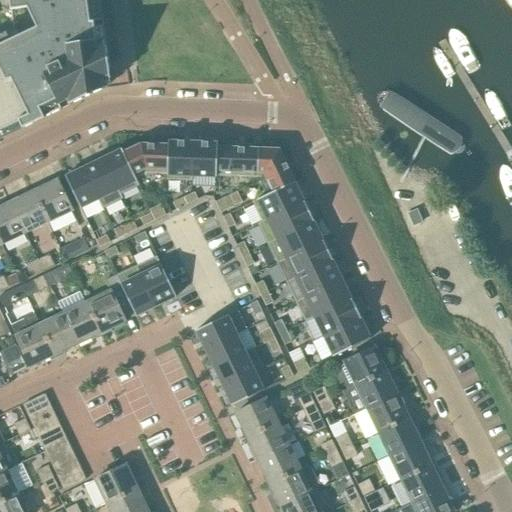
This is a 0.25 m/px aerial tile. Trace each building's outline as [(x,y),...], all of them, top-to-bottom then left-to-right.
[(0,0),(0,139),(106,88),(103,81),(111,80),(100,0),(0,0)] [(386,107),(458,159),(470,143),(397,91),(386,107)] [(167,174),(167,180),(176,180),(192,181),(193,176),(192,176),(193,142),(168,141),(168,145),(169,145),(168,169),(167,169),(167,174)] [(193,142),(192,176),(193,176),(217,177),(217,176),(217,171),(216,171),(217,148),(217,147),(218,147),(218,143),(193,142)] [(124,153),(123,153),(133,174),(134,174),(136,178),(147,173),(167,174),(167,169),(168,169),(169,145),(168,145),(141,144),(124,153)] [(217,148),(216,171),(217,171),(217,176),(239,177),(258,178),(259,149),(219,147),(218,147),(217,147),(217,148)] [(122,149),(103,158),(121,195),(121,194),(140,185),(136,179),(136,178),(134,174),(133,174),(123,153),(124,153),(122,149)] [(259,149),(258,178),(261,178),(269,194),(273,192),(274,192),(295,182),(279,150),(259,149)] [(94,162),(85,167),(100,199),(99,200),(103,208),(104,208),(119,201),(123,199),(121,194),(121,195),(103,158),(94,162)] [(66,176),(65,176),(81,208),(89,204),(99,200),(100,199),(85,167),(66,176)] [(34,191),(49,222),(72,211),(58,180),(34,191)] [(269,194),(253,201),(262,221),(263,222),(304,202),(295,182),(274,192),(273,192),(269,194)] [(26,233),(49,222),(34,191),(11,202),(26,233)] [(195,192),(184,197),(188,205),(198,200),(195,192)] [(230,195),(223,199),(228,209),(235,206),(230,195)] [(184,197),(173,203),(177,210),(188,205),(184,197)] [(223,199),(216,202),(221,213),(228,209),(223,199)] [(0,238),(3,244),(26,233),(11,202),(0,207),(0,238)] [(262,221),(258,223),(258,224),(268,243),(314,221),(304,202),(263,222),(262,221)] [(172,212),(169,205),(158,210),(162,217),(172,212)] [(417,209),(408,213),(414,226),(423,222),(417,209)] [(153,213),(141,219),(144,226),(156,220),(153,213)] [(230,214),(223,217),(228,228),(235,225),(230,214)] [(314,221),(268,243),(277,263),(323,240),(314,221)] [(134,222),(123,227),(127,235),(137,229),(134,222)] [(145,232),(134,237),(138,244),(148,239),(145,232)] [(96,240),(96,241),(97,242),(99,245),(100,248),(110,242),(107,235),(96,240)] [(89,249),(84,238),(61,249),(67,260),(89,249)] [(323,240),(277,263),(286,282),(333,260),(323,240)] [(244,242),(237,245),(242,256),(249,252),(244,242)] [(115,246),(105,251),(106,255),(108,259),(119,254),(115,246)] [(249,252),(242,256),(247,267),(254,264),(249,252)] [(39,259),(44,271),(54,266),(49,254),(39,259)] [(157,256),(137,266),(156,306),(176,297),(157,256)] [(31,277),(44,271),(39,259),(26,265),(31,277)] [(333,260),(286,282),(296,302),(342,279),(333,260)] [(68,264),(46,274),(51,286),(73,275),(68,264)] [(137,266),(116,275),(117,277),(136,316),(156,306),(137,266)] [(39,291),(51,286),(46,274),(33,280),(39,291)] [(0,278),(0,291),(19,282),(16,275),(6,280),(4,276),(0,278)] [(342,279),(296,302),(305,321),(306,322),(314,318),(314,317),(351,299),(342,279)] [(263,281),(255,284),(260,295),(268,291),(263,281)] [(21,287),(0,296),(5,308),(27,299),(21,287)] [(87,302),(102,333),(126,321),(111,290),(87,302)] [(268,291),(260,295),(266,306),(273,302),(268,291)] [(351,299),(314,317),(314,318),(318,326),(323,336),(361,318),(351,299)] [(256,301),(249,304),(254,315),(262,311),(256,301)] [(64,313),(78,344),(102,333),(87,302),(64,313)] [(55,355),(78,344),(64,313),(40,324),(55,355)] [(31,367),(55,355),(40,324),(35,314),(11,325),(31,367)] [(224,317),(196,331),(205,350),(237,334),(228,315),(226,316),(224,317)] [(361,318),(323,336),(333,357),(371,339),(361,318)] [(281,320),(274,323),(279,334),(286,330),(281,320)] [(4,321),(0,323),(0,337),(10,333),(4,321)] [(274,338),(269,327),(262,330),(267,341),(274,338)] [(286,330),(279,334),(285,345),(292,341),(286,330)] [(237,334),(205,350),(214,368),(246,352),(237,334)] [(275,338),(268,342),(273,353),(280,350),(275,338)] [(27,368),(16,344),(0,352),(12,375),(27,368)] [(344,362),(356,386),(386,371),(375,347),(344,362)] [(246,352),(214,368),(222,386),(255,371),(255,372),(264,368),(254,348),(246,352)] [(304,369),(299,358),(292,362),(297,372),(304,369)] [(292,375),(287,364),(279,368),(285,378),(292,375)] [(255,371),(222,386),(232,406),(264,390),(255,372),(255,371)] [(367,409),(398,394),(386,371),(356,386),(367,409)] [(303,410),(315,404),(304,382),(297,385),(302,397),(298,399),(303,410)] [(319,403),(330,398),(324,386),(313,391),(319,403)] [(23,404),(28,416),(51,405),(45,394),(23,404)] [(378,432),(409,418),(398,394),(367,409),(378,432)] [(247,437),(278,422),(266,398),(236,413),(247,437)] [(335,409),(330,398),(319,403),(324,414),(335,409)] [(321,416),(315,404),(303,410),(309,422),(321,416)] [(51,405),(28,416),(33,426),(56,415),(51,405)] [(56,415),(33,426),(38,437),(61,426),(56,415)] [(14,424),(19,435),(31,430),(25,418),(14,424)] [(389,456),(420,441),(409,418),(378,432),(389,456)] [(258,460),(289,445),(278,422),(247,437),(258,460)] [(61,426),(38,437),(43,447),(66,436),(61,426)] [(37,441),(31,430),(19,435),(25,447),(37,441)] [(341,450),(353,444),(347,432),(335,438),(341,450)] [(66,436),(43,447),(49,458),(71,447),(66,436)] [(326,456),(337,451),(332,440),(320,445),(326,456)] [(401,479),(432,464),(420,441),(389,456),(401,479)] [(353,444),(341,450),(346,460),(358,455),(353,444)] [(270,484),(300,469),(289,445),(258,460),(270,484)] [(54,468),(76,457),(71,447),(49,458),(54,468)] [(337,451),(326,456),(331,468),(343,462),(337,451)] [(59,479),(81,468),(76,457),(54,468),(59,479)] [(312,492),(321,488),(310,464),(300,469),(270,484),(281,507),(312,492)] [(412,502),(443,488),(432,464),(401,479),(412,502)] [(107,503),(138,488),(126,465),(95,479),(107,503)] [(42,482),(54,477),(48,466),(37,471),(42,482)] [(81,468),(59,479),(64,490),(86,479),(81,468)] [(0,503),(19,494),(7,470),(0,473),(0,503)] [(54,477),(42,482),(48,493),(59,488),(54,477)] [(369,479),(358,485),(364,496),(374,490),(369,479)] [(349,503),(360,498),(355,487),(343,492),(349,503)] [(148,511),(149,511),(138,488),(107,503),(111,511),(148,511)] [(312,492),(281,507),(283,511),(330,511),(332,511),(321,488),(312,492)] [(453,511),(454,511),(443,488),(412,502),(416,511),(453,511)] [(378,490),(364,497),(371,511),(385,504),(378,490)] [(0,511),(27,511),(19,494),(0,503),(0,511)] [(359,511),(366,509),(360,498),(349,503),(352,511),(359,511)] [(66,511),(81,511),(77,503),(65,509),(66,511)]
